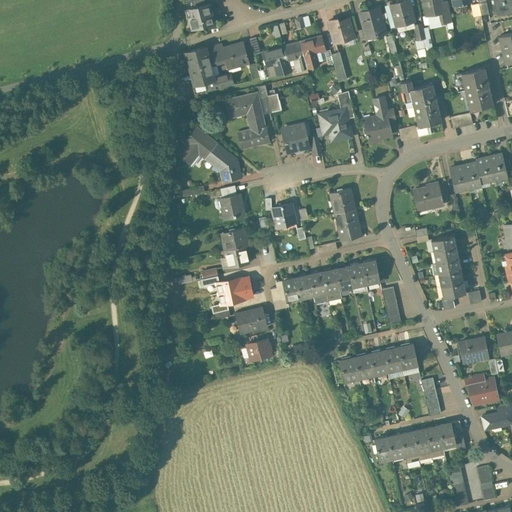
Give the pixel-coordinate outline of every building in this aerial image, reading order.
[(408,0),(401,0),(390,3),(396,26),(414,21),(408,0)] [(441,0),(423,0),(426,15),(427,15),(443,12),(441,2),(441,0)] [(486,0),(477,0),(478,2),(480,14),(481,15),(489,13),(486,0)] [(511,0),(493,0),(496,16),(511,12),(511,0)] [(443,12),(427,15),(429,26),(452,22),(447,1),(441,2),(443,12)] [(214,22),(208,2),(205,3),(193,7),(189,8),(191,15),(188,16),(191,28),(214,22)] [(478,2),(472,4),(474,15),(480,14),(478,2)] [(378,6),(359,12),(364,28),(366,35),(375,32),(376,34),(385,32),(382,19),(380,13),(378,6)] [(309,14),(296,18),(298,28),(312,24),(309,14)] [(338,18),(328,20),(334,42),(344,40),(354,37),(348,18),(339,20),(338,18)] [(275,36),(282,34),(279,23),(272,25),(275,36)] [(421,23),(414,25),(418,40),(424,39),(421,23)] [(364,28),(358,30),(364,51),(370,50),(367,37),(366,37),(366,35),(364,28)] [(511,31),(499,35),(506,61),(511,59),(511,31)] [(398,55),(392,34),(386,36),(392,57),(398,55)] [(320,35),(300,41),(304,56),(313,53),(324,50),(320,35)] [(256,36),(249,38),(253,54),(262,51),(260,51),(256,36)] [(300,41),(283,45),(287,60),(288,60),(293,59),(298,57),(304,56),(300,41)] [(242,42),(221,48),(227,68),(248,62),(242,42)] [(283,45),(262,51),(266,66),(267,66),(269,76),(291,71),(290,70),(291,70),(288,60),(287,60),(283,45)] [(205,47),(185,52),(194,83),(204,81),(214,78),(205,47)] [(347,79),(339,51),(331,53),(339,81),(347,79)] [(313,53),(304,56),(307,67),(324,62),(322,55),(314,57),(313,53)] [(307,67),(304,56),(298,57),(301,68),(307,67)] [(293,59),(288,60),(291,70),(296,69),(293,59)] [(260,76),(256,62),(249,64),(252,78),(260,76)] [(484,67),(454,74),(457,86),(464,84),(470,110),(493,104),(484,67)] [(324,76),(311,80),(313,87),(322,85),(326,84),(324,76)] [(216,87),(214,78),(204,81),(207,90),(216,87)] [(441,79),(435,81),(438,92),(444,91),(441,79)] [(409,80),(401,82),(402,91),(411,89),(409,80)] [(267,95),(265,84),(258,85),(265,113),(271,111),(267,95)] [(411,89),(402,91),(405,102),(412,100),(418,126),(442,121),(433,84),(411,89)] [(348,90),(337,93),(340,109),(344,108),(346,118),(347,118),(354,116),(348,90)] [(257,92),(227,99),(231,115),(248,111),(249,114),(261,111),(257,92)] [(278,93),(267,95),(271,111),(282,109),(278,93)] [(384,96),(373,98),(374,104),(379,107),(376,111),(376,115),(377,115),(384,113),(383,111),(386,110),(386,106),(384,96)] [(340,109),(319,114),(323,133),(333,131),(333,132),(334,132),(334,133),(333,134),(334,138),(336,139),(339,138),(340,137),(343,136),(343,137),(351,135),(347,118),(346,118),(344,108),(340,109)] [(386,110),(383,111),(384,113),(386,122),(389,121),(396,119),(394,108),(386,110)] [(249,114),(248,114),(251,128),(238,131),(242,146),(269,140),(266,125),(265,125),(261,111),(249,114)] [(470,111),(450,116),(453,128),(473,123),(470,111)] [(377,118),(365,121),(363,113),(362,113),(367,133),(366,133),(367,135),(369,142),(381,139),(380,136),(392,134),(389,121),(386,122),(384,113),(377,115),(376,115),(377,118)] [(304,123),(281,128),(287,151),(295,149),(295,150),(297,151),(302,150),(303,148),(303,147),(309,145),(307,134),(304,123)] [(417,124),(400,128),(403,139),(420,135),(417,124)] [(192,133),(191,132),(185,140),(187,141),(179,151),(189,160),(196,150),(205,156),(216,142),(197,127),(192,133)] [(317,135),(310,137),(314,154),(322,153),(317,135)] [(231,156),(225,151),(226,150),(216,142),(205,156),(215,164),(219,159),(223,162),(225,168),(221,169),(223,180),(240,176),(236,158),(232,155),(231,156)] [(502,152),(488,155),(494,179),(507,176),(502,152)] [(323,153),(313,156),(316,168),(326,165),(323,153)] [(488,155),(475,159),(476,161),(481,182),(494,179),(488,155)] [(476,161),(462,164),(467,185),(468,188),(481,185),(481,182),(476,161)] [(462,164),(449,167),(454,188),(467,185),(462,164)] [(438,181),(426,184),(427,186),(413,189),(417,207),(418,209),(443,203),(438,181)] [(203,184),(182,189),(184,195),(205,190),(203,184)] [(233,184),(220,187),(227,216),(244,213),(243,208),(242,209),(241,202),(242,202),(240,192),(235,193),(233,184)] [(352,187),(329,192),(334,212),(356,207),(352,187)] [(459,209),(455,193),(449,195),(453,210),(459,209)] [(292,202),(273,206),(278,226),(296,222),(292,202)] [(306,206),(299,208),(302,220),(309,218),(306,206)] [(356,207),(334,212),(341,239),(363,234),(356,207)] [(266,215),(259,217),(262,228),(269,227),(266,215)] [(511,222),(503,224),(506,239),(507,238),(509,246),(511,245),(511,222)] [(244,226),(221,232),(225,249),(245,244),(247,244),(245,237),(246,236),(244,226)] [(303,226),(297,228),(300,239),(306,237),(303,226)] [(426,226),(415,229),(416,236),(427,234),(428,233),(426,226)] [(453,234),(431,239),(433,251),(455,246),(453,234)] [(336,240),(319,244),(320,252),(338,248),(336,240)] [(245,244),(225,249),(227,257),(221,258),(223,268),(249,262),(245,244)] [(455,246),(433,251),(436,262),(458,258),(455,246)] [(375,258),(361,261),(366,283),(379,280),(375,258)] [(458,258),(436,262),(438,274),(460,269),(458,258)] [(361,261),(348,264),(353,285),(366,283),(361,261)] [(348,264),(335,267),(339,286),(340,288),(353,285),(348,264)] [(335,267),(322,270),(326,289),(336,286),(339,286),(335,267)] [(216,268),(202,271),(204,278),(218,275),(216,268)] [(460,269),(438,274),(441,285),(463,280),(460,269)] [(322,270),(309,273),(313,294),(326,291),(326,289),(322,270)] [(309,273),(295,276),(300,297),(313,294),(309,273)] [(190,274),(177,277),(178,283),(192,280),(190,274)] [(218,275),(204,278),(200,279),(201,285),(216,282),(219,281),(218,275)] [(248,276),(240,277),(240,276),(219,281),(216,282),(217,288),(218,293),(233,289),(238,288),(250,286),(248,276)] [(295,276),(282,279),(282,280),(287,300),(300,297),(295,276)] [(282,280),(275,282),(276,286),(277,286),(279,298),(273,299),(275,308),(288,305),(287,300),(282,280)] [(463,280),(441,285),(443,297),(452,295),(465,292),(463,280)] [(393,285),(381,288),(382,293),(394,291),(393,285)] [(253,295),(250,286),(238,288),(233,289),(218,293),(220,304),(245,298),(245,297),(253,295)] [(276,286),(270,287),(273,299),(279,298),(277,286),(276,286)] [(336,286),(326,289),(326,291),(328,299),(338,297),(336,286)] [(479,289),(468,292),(469,297),(480,295),(479,289)] [(394,291),(382,293),(383,300),(395,297),(394,291)] [(443,297),(441,297),(442,303),(453,301),(452,295),(443,297)] [(480,295),(469,297),(470,303),(482,301),(480,295)] [(395,297),(383,300),(384,305),(396,303),(395,297)] [(453,301),(442,303),(443,309),(454,307),(453,301)] [(396,303),(384,305),(386,311),(398,309),(396,303)] [(262,306),(235,313),(239,331),(267,325),(262,306)] [(228,308),(213,312),(215,318),(230,314),(228,308)] [(398,309),(386,311),(387,317),(399,314),(398,309)] [(399,314),(387,317),(388,323),(400,320),(399,314)] [(511,329),(495,333),(500,354),(511,351),(511,329)] [(484,336),(458,341),(463,361),(488,356),(484,336)] [(266,337),(246,343),(250,359),(271,353),(270,348),(269,342),(268,342),(266,337)] [(413,343),(398,346),(403,367),(418,364),(413,343)] [(398,346),(383,349),(388,370),(403,367),(398,346)] [(383,349),(369,352),(373,374),(388,370),(383,349)] [(369,352),(354,356),(359,377),(373,374),(369,352)] [(354,356),(339,359),(344,380),(359,377),(354,356)] [(495,357),(488,359),(491,373),(498,372),(495,357)] [(339,359),(332,360),(337,382),(344,380),(339,359)] [(433,377),(421,379),(424,391),(435,388),(433,377)] [(485,378),(475,380),(476,384),(468,385),(472,400),(480,399),(481,402),(489,400),(488,396),(496,395),(493,380),(485,382),(485,378)] [(435,388),(424,391),(425,397),(437,394),(435,388)] [(437,394),(425,397),(426,403),(438,400),(437,394)] [(438,400),(426,403),(428,409),(439,406),(438,400)] [(511,411),(510,402),(497,405),(498,412),(481,415),(484,429),(506,424),(506,422),(511,420),(511,411)] [(439,406),(428,409),(429,415),(441,412),(439,406)] [(460,419),(451,421),(454,431),(462,429),(460,419)] [(451,421),(438,424),(442,442),(455,439),(455,435),(454,431),(451,421)] [(438,424),(425,427),(429,445),(440,443),(442,442),(438,424)] [(425,427),(413,430),(417,448),(429,445),(425,427)] [(413,430),(400,433),(404,451),(417,448),(413,430)] [(400,433),(387,436),(392,457),(405,455),(404,451),(400,433)] [(463,433),(455,435),(455,439),(456,442),(455,443),(456,447),(464,445),(464,446),(465,446),(463,433)] [(387,436),(374,439),(379,461),(392,457),(387,436)] [(440,443),(429,445),(432,456),(442,454),(440,443)] [(429,445),(417,448),(419,459),(432,456),(429,445)] [(417,448),(404,451),(405,455),(406,462),(419,459),(417,448)] [(459,463),(447,465),(449,473),(461,470),(459,463)] [(488,464),(476,467),(478,472),(489,469),(488,464)] [(489,469),(478,472),(479,478),(490,475),(489,469)] [(461,470),(449,473),(450,478),(462,476),(461,470)] [(492,480),(480,483),(481,488),(493,485),(492,480)] [(463,481),(451,484),(453,489),(464,486),(463,481)] [(493,485),(481,488),(482,494),(494,491),(493,485)] [(464,486),(453,489),(454,495),(465,492),(464,486)] [(494,491),(482,494),(484,500),(495,497),(494,491)] [(467,497),(455,500),(456,506),(468,503),(467,497)]
